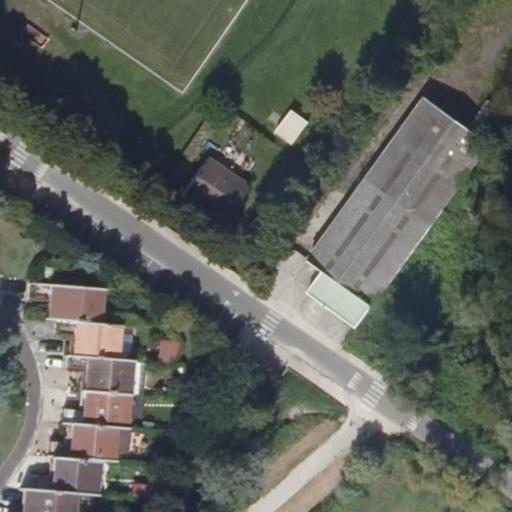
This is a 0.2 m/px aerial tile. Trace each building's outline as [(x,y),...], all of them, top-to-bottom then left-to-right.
[(310,292),(360,327),(467,177),(511,115),(511,95),(461,58),(315,261),(326,269),(310,292)] [(251,189),(210,161),(184,198),(226,227),(251,189)] [(50,300),(49,321),(55,321),(97,325),(99,289),(33,284),(32,298),(50,300)] [(115,360),(117,326),(97,325),(55,321),(54,336),(74,337),(72,357),(115,360)] [(126,395),(129,361),(115,360),(72,357),(67,357),(66,370),(87,372),(85,392),(126,395)] [(124,426),(126,395),(85,392),(84,411),(63,409),(62,423),(73,424),(125,427),(124,426)] [(130,433),(125,427),(73,424),(71,444),(51,442),(50,457),(54,457),(95,460),(112,461),(112,451),(128,453),(130,433)] [(93,495),(95,460),(54,457),(53,478),(52,491),(73,493),(93,495)] [(52,491),(53,478),(33,476),(32,490),(52,491)] [(71,511),(73,493),(52,491),(32,490),(24,489),(23,510),(22,511),(71,511)]
